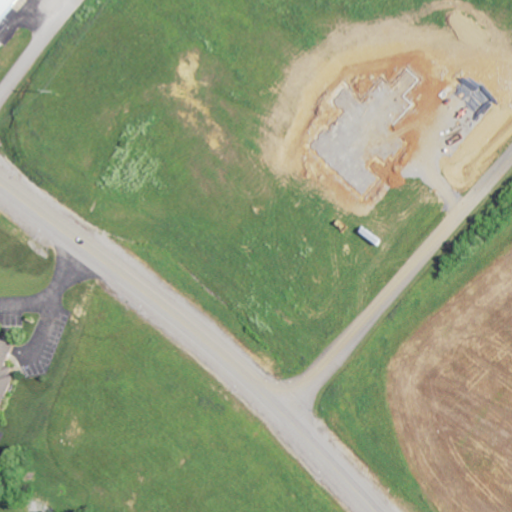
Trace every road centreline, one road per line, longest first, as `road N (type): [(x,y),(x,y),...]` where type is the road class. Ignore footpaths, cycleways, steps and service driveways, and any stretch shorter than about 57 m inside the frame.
road 1 (tertiary): [(384,511),(181,312),(0,182)]
road 2 (residential): [(511,156),(283,409)]
road 3 (residential): [(75,0),(0,95)]
